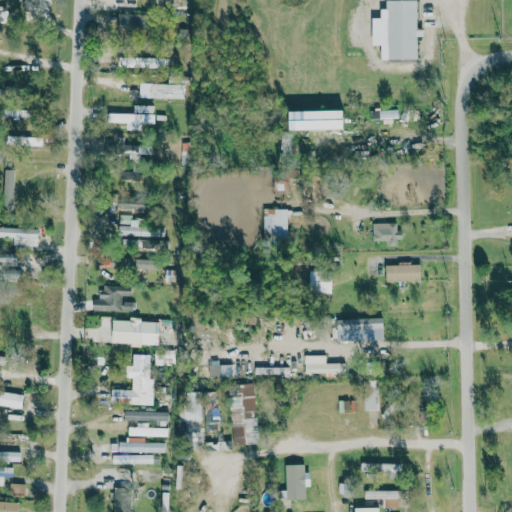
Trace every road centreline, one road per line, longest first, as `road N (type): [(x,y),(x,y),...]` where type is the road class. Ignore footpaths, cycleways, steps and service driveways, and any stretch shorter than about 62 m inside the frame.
road 1 (residential): [(65,511),(85,0)]
road 2 (residential): [(472,511),(466,103),(483,67)]
road 3 (residential): [(363,2),(238,19)]
